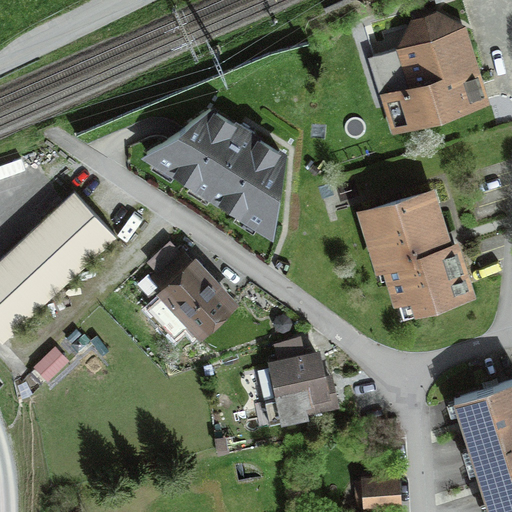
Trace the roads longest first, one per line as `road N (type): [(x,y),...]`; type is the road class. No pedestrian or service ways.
road 1 (residential): [(415,511),(407,376),(63,140),(0,167)]
road 2 (unclassified): [(0,69),(140,0)]
